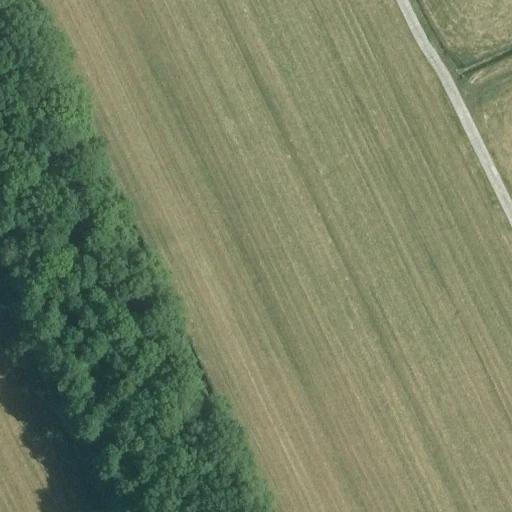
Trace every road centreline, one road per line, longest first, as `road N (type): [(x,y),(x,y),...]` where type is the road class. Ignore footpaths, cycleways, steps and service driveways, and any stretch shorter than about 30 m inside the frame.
road 1 (track): [(0,288),(104,511)]
road 2 (track): [(511,218),(401,0)]
